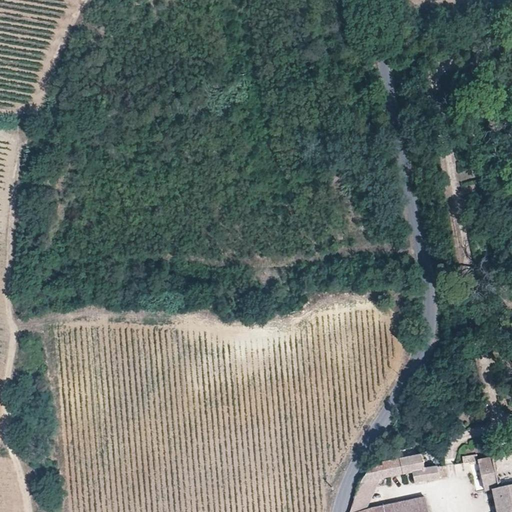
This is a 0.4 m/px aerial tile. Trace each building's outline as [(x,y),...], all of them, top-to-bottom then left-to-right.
[(495,457),(479,460),(484,491),(492,490),(495,506),(496,511),(511,511),(511,453),(502,455),(495,457)] [(421,454),(373,464),(363,481),(413,472),(414,477),(415,482),(440,478),(438,467),(425,469),(421,454)] [(463,462),(475,461),(475,454),(463,455),(463,462)] [(414,477),(413,472),(363,481),(381,484),(414,477)] [(360,511),(369,510),(381,485),(362,482),(350,511),(360,511)] [(369,510),(360,511),(428,511),(425,498),(373,509),(369,510)]
